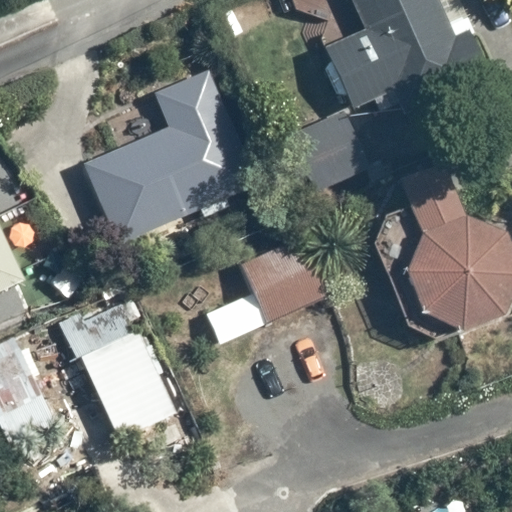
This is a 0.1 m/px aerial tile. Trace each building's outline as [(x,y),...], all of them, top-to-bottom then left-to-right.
[(323,47),(349,112),(389,96),(399,122),(489,85),(453,0),(346,0),(359,32),(323,47)] [(149,95),(166,130),(84,170),(121,247),(194,211),(205,233),(289,192),(224,59),(149,95)] [(457,196),(383,219),(370,249),(400,329),(434,349),(510,315),(511,308),(511,258),(496,224),(464,219),(457,196)] [(0,299),(26,288),(0,228),(0,299)] [(220,349),(268,324),(298,383),(351,356),(320,297),(327,294),(300,241),(236,272),(248,296),(205,318),(220,349)] [(135,323),(72,353),(115,447),(179,418),(135,323)] [(159,462),(105,494),(115,511),(237,511),(221,483),(183,505),(159,462)]
